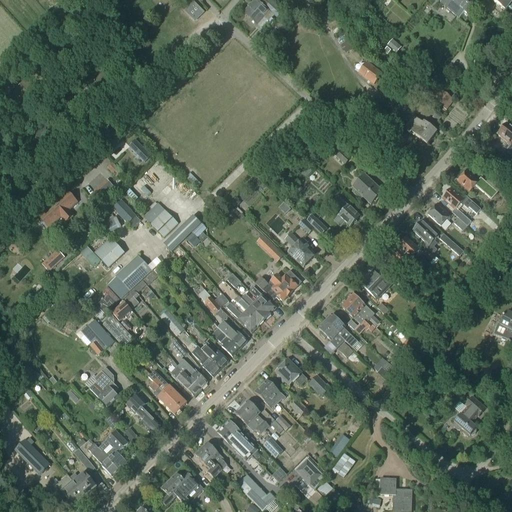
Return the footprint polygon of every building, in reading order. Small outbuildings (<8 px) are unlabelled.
[(256,0),(255,0),(243,14),(257,27),(270,13),(274,16),(277,19),(282,14),(276,9),(272,5),(273,4),(268,0),(256,0)] [(467,15),(476,5),(470,0),(442,0),(440,3),(459,19),(464,13),(467,15)] [(511,0),(490,0),(506,12),(509,9),(511,11),(511,0)] [(203,14),(193,4),(186,11),(196,21),(203,14)] [(86,7),(74,18),(81,27),(94,16),(86,7)] [(283,23),(276,30),(281,35),(288,28),(283,23)] [(111,48),(117,54),(129,41),(123,36),(111,48)] [(353,49),(348,41),(341,46),(346,54),(353,49)] [(395,53),(400,47),(392,41),(389,45),(390,46),(389,47),(395,53)] [(62,47),(46,61),(53,69),(54,69),(58,73),(62,70),(58,65),(69,55),(62,47)] [(366,65),(359,74),(375,86),(382,77),(366,65)] [(93,79),(88,83),(90,86),(89,87),(97,95),(112,81),(104,73),(95,81),(93,79)] [(26,80),(14,92),(24,103),(30,97),(32,99),(35,96),(34,94),(37,91),(26,80)] [(424,86),(410,83),(408,92),(422,96),(424,86)] [(443,93),(433,106),(440,111),(441,110),(445,114),(454,102),(443,93)] [(435,114),(432,119),(438,123),(441,119),(435,114)] [(423,125),(414,117),(404,130),(410,135),(411,133),(427,146),(437,133),(424,123),(423,125)] [(32,133),(31,139),(43,141),(47,123),(34,121),(32,133)] [(511,129),(506,125),(498,135),(511,146),(511,144),(511,129)] [(136,141),(130,148),(145,164),(152,158),(136,141)] [(309,147),(304,142),(297,149),(302,153),(301,154),(307,159),(313,153),(313,152),(315,150),(310,146),(309,147)] [(345,166),(350,160),(332,142),(326,148),(345,166)] [(117,179),(121,174),(113,165),(110,168),(108,170),(117,179)] [(459,182),(458,182),(470,193),(475,187),(492,201),(498,194),(481,179),(478,182),(472,176),(471,177),(467,173),(463,177),(461,177),(459,179),(459,182)] [(382,194),(365,177),(353,189),(371,206),(382,194)] [(108,182),(107,181),(101,186),(93,193),(95,195),(90,199),(101,210),(107,205),(105,202),(117,191),(108,182)] [(30,191),(17,199),(23,209),(28,205),(27,203),(34,199),(38,196),(39,194),(36,189),(30,192),(30,191)] [(444,199),(443,200),(455,211),(461,204),(468,210),(469,209),(477,215),(481,211),(466,197),(463,200),(452,190),(448,194),(446,194),(444,197),(444,199)] [(66,224),(74,216),(69,211),(78,203),(67,192),(39,219),(49,229),(61,219),(66,224)] [(349,228),(359,217),(339,198),(333,205),(342,214),(334,222),(341,228),(345,224),(349,228)] [(234,200),(230,205),(235,210),(238,207),(238,204),(234,200)] [(165,239),(178,225),(158,205),(144,218),(165,239)] [(429,215),(428,216),(441,227),(450,217),(446,214),(445,214),(437,207),(433,210),(431,211),(429,213),(429,215)] [(311,226),(316,220),(312,216),(307,222),(311,226)] [(116,218),(100,226),(105,236),(121,228),(116,218)] [(172,253),(200,226),(195,220),(166,248),(172,253)] [(463,233),(467,228),(461,222),(458,220),(454,225),(463,233)] [(213,221),(208,225),(213,229),(217,225),(213,221)] [(322,236),(327,230),(317,221),(311,226),(322,236)] [(308,235),(313,230),(304,222),(299,227),(308,235)] [(414,232),(413,232),(429,247),(439,238),(431,230),(430,231),(422,223),(418,227),(416,227),(414,230),(414,232)] [(202,226),(193,235),(199,241),(201,244),(207,238),(202,234),(206,230),(202,226)] [(300,243),(291,235),(286,241),(294,250),(289,255),(303,269),(316,256),(311,252),(313,250),(303,240),(300,243)] [(196,249),(201,244),(193,236),(187,241),(196,249)] [(444,236),(439,240),(459,258),(464,253),(444,236)] [(51,239),(47,242),(56,251),(60,248),(51,239)] [(420,257),(416,254),(419,251),(407,239),(394,252),(403,260),(406,256),(410,260),(414,264),(420,257)] [(110,240),(95,255),(109,270),(124,255),(110,240)] [(85,246),(78,253),(85,260),(92,253),(85,246)] [(275,249),(271,254),(275,258),(273,259),(277,264),(283,257),(275,249)] [(49,273),(64,259),(57,252),(43,265),(49,273)] [(398,265),(403,260),(394,252),(390,257),(398,265)] [(439,262),(428,252),(424,257),(429,262),(430,262),(431,263),(430,264),(434,267),(439,262)] [(130,292),(152,272),(138,257),(116,278),(130,292)] [(170,272),(163,264),(154,273),(158,277),(164,271),(168,275),(170,272)] [(510,283),(511,280),(511,270),(502,265),(496,276),(510,283)] [(383,273),(381,275),(376,271),(372,276),(373,276),(363,287),(377,301),(394,284),(383,273)] [(148,287),(158,278),(154,273),(144,282),(148,287)] [(262,279),(256,285),(274,302),(277,299),(279,301),(280,300),(283,303),(297,288),(301,284),(290,273),(280,283),(276,278),(269,286),(262,279)] [(235,290),(241,284),(232,276),(227,281),(235,290)] [(181,292),(184,289),(179,282),(176,285),(181,292)] [(453,282),(449,287),(455,291),(457,293),(460,288),(458,286),(453,282)] [(138,299),(139,297),(137,295),(142,291),(138,287),(132,292),(138,299)] [(262,297),(253,288),(249,293),(258,301),(257,303),(270,316),(270,315),(275,310),(262,297)] [(205,291),(198,296),(205,304),(205,305),(214,316),(221,311),(221,310),(214,302),(205,291)] [(133,310),(139,305),(135,301),(138,299),(132,292),(129,295),(130,296),(125,301),(133,310)] [(216,302),(214,302),(221,310),(229,303),(223,296),(216,302)] [(255,305),(246,296),(242,300),(264,322),(270,316),(257,303),(255,305)] [(352,296),(347,302),(368,322),(373,317),(374,316),(365,308),(352,296)] [(241,301),(239,298),(235,302),(247,313),(245,315),(258,328),(264,322),(242,300),(241,301)] [(368,322),(347,302),(341,307),(354,320),(361,327),(363,325),(368,330),(372,327),(368,322)] [(112,314),(120,324),(132,313),(125,304),(112,314)] [(258,329),(258,328),(245,315),(243,317),(230,305),(226,309),(239,321),(252,334),(257,328),(258,329)] [(384,317),(389,312),(381,305),(377,309),(384,317)] [(177,338),(185,332),(168,312),(160,319),(177,338)] [(497,325),(493,336),(511,342),(511,316),(507,314),(500,326),(497,325)] [(325,324),(344,343),(352,350),(358,344),(344,330),(345,329),(332,317),(325,324)] [(373,317),(368,322),(375,328),(379,323),(373,317)] [(123,349),(133,340),(112,318),(103,326),(123,349)] [(354,331),(358,328),(351,321),(348,325),(354,331)] [(106,351),(114,344),(95,322),(82,333),(91,344),(96,340),(106,351)] [(124,322),(121,325),(128,333),(131,329),(124,322)] [(237,333),(225,322),(219,330),(241,351),(248,343),(237,333)] [(344,343),(325,324),(319,330),(321,332),(319,334),(325,340),(327,338),(331,342),(330,344),(337,351),(344,343)] [(408,326),(404,331),(409,335),(413,330),(408,326)] [(204,344),(209,339),(197,327),(194,330),(192,332),(204,344)] [(422,339),(427,333),(422,329),(417,335),(422,339)] [(233,359),(241,351),(219,330),(212,336),(224,346),(222,348),(233,359)] [(428,349),(435,340),(429,335),(422,344),(428,349)] [(409,357),(416,350),(407,341),(400,348),(409,357)] [(96,343),(91,348),(98,357),(104,352),(96,343)] [(182,360),(187,355),(176,343),(171,348),(182,360)] [(207,350),(204,354),(203,354),(220,371),(228,363),(218,353),(216,355),(209,348),(210,347),(207,343),(204,346),(207,350)] [(138,345),(134,349),(143,358),(147,355),(138,345)] [(204,354),(198,348),(192,355),(201,364),(200,364),(203,368),(213,379),(220,371),(203,354),(204,354)] [(414,355),(410,360),(415,364),(419,359),(414,355)] [(22,360),(11,361),(13,369),(23,367),(22,360)] [(124,372),(129,367),(123,360),(117,365),(124,372)] [(388,384),(397,374),(388,365),(384,361),(378,367),(382,370),(378,374),(388,384)] [(201,391),(207,385),(184,362),(178,368),(201,391)] [(301,387),(307,381),(301,375),(302,375),(288,362),(276,374),(289,387),(295,381),(301,387)] [(194,398),(201,391),(178,368),(176,370),(171,375),(194,398)] [(98,381),(90,390),(108,409),(118,398),(114,394),(118,390),(111,382),(114,380),(114,377),(107,370),(105,370),(102,373),(102,372),(95,378),(98,381)] [(149,378),(154,383),(164,394),(181,412),(187,405),(159,378),(160,377),(155,372),(149,378)] [(322,398),(330,391),(317,378),(309,386),(322,398)] [(283,401),(285,399),(268,382),(262,388),(278,405),(282,400),(283,401)] [(175,417),(181,412),(164,394),(154,383),(149,388),(154,394),(153,395),(175,417)] [(454,384),(452,390),(462,392),(463,387),(454,384)] [(273,412),(275,409),(274,408),(278,405),(262,388),(255,395),(273,412)] [(138,396),(127,407),(136,416),(137,415),(142,420),(140,422),(142,424),(155,437),(163,429),(150,416),(148,418),(140,411),(146,405),(138,396)] [(478,418),(486,410),(472,398),(464,407),(465,407),(463,409),(459,415),(460,416),(454,424),(455,424),(453,426),(453,427),(454,428),(454,429),(455,430),(456,431),(457,431),(458,431),(458,432),(459,432),(460,432),(461,430),(464,432),(462,434),(468,439),(469,437),(470,437),(471,437),(472,437),(473,436),(474,436),(475,435),(476,434),(476,433),(476,432),(476,431),(477,430),(471,425),(477,418),(478,418)] [(264,432),(269,428),(258,417),(260,414),(248,403),(242,409),(264,432)] [(301,417),(306,412),(296,403),(291,408),(301,417)] [(264,432),(242,409),(235,416),(247,427),(253,433),(255,431),(261,436),(264,432)] [(286,432),(291,427),(281,417),(276,422),(286,432)] [(244,440),(240,436),(241,435),(229,422),(223,428),(249,454),(252,457),(257,452),(254,449),(245,439),(244,440)] [(279,435),(283,431),(275,423),(271,426),(279,435)] [(249,454),(223,428),(217,434),(230,446),(243,460),(249,454)] [(130,430),(125,434),(131,442),(137,438),(130,430)] [(100,452),(101,451),(120,471),(127,465),(117,455),(127,445),(116,433),(98,450),(100,452)] [(26,441),(15,452),(39,477),(51,466),(31,447),(34,444),(30,439),(27,442),(26,441)] [(80,449),(86,444),(83,440),(77,446),(80,449)] [(275,460),(283,453),(271,440),(263,447),(275,460)] [(72,452),(76,450),(70,443),(67,446),(72,452)] [(100,452),(98,450),(93,445),(92,447),(88,443),(80,450),(89,460),(93,457),(103,467),(102,468),(106,471),(104,473),(110,479),(112,478),(120,471),(101,451),(100,452)] [(208,445),(202,451),(222,472),(227,467),(225,465),(226,464),(226,463),(208,445)] [(336,445),(330,454),(337,459),(343,450),(336,445)] [(84,467),(89,463),(79,451),(74,455),(84,467)] [(222,472),(202,451),(195,457),(207,468),(210,471),(207,474),(214,480),(218,476),(222,472)] [(344,480),(356,464),(344,456),(332,472),(344,480)] [(193,480),(187,474),(182,480),(178,476),(170,483),(190,503),(189,503),(190,504),(194,501),(190,497),(200,487),(193,481),(193,480)] [(96,489),(85,475),(78,480),(75,476),(70,479),(73,484),(75,483),(87,497),(96,489)] [(268,499),(266,497),(267,497),(247,477),(237,487),(261,511),(263,511),(276,500),(271,495),(268,499)] [(395,482),(381,481),(381,492),(378,492),(378,495),(381,495),(394,496),(393,511),(410,511),(411,492),(395,492),(395,482)] [(75,483),(73,484),(68,488),(64,484),(59,488),(75,506),(87,497),(75,483)] [(190,503),(170,483),(162,491),(167,497),(161,503),(166,508),(177,498),(183,504),(186,507),(189,503),(190,503)] [(322,486),(317,492),(325,500),(325,501),(335,510),(336,509),(338,511),(345,504),(333,493),(324,484),(322,486)] [(373,500),(372,507),(379,509),(380,502),(373,500)]
